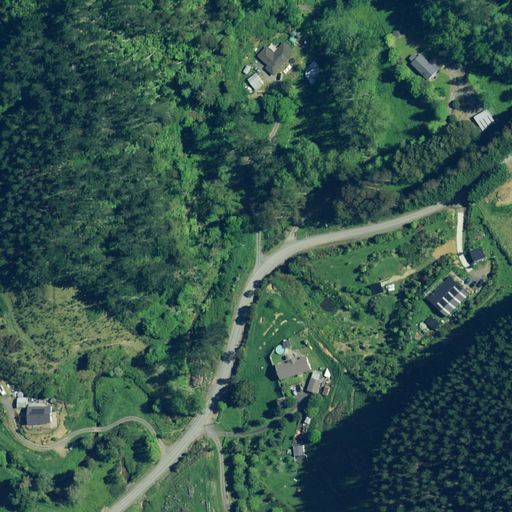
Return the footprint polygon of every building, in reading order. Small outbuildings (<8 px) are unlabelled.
[(290,29),(288,36),(299,39),(301,32),(290,29)] [(294,51),(283,42),(274,53),(265,46),(256,56),(267,65),(265,68),(274,75),(294,51)] [(418,57),(415,54),(410,58),(414,62),(412,63),(429,80),(441,68),(432,59),(429,62),(421,54),(418,57)] [(315,62),(314,61),(306,66),(305,76),(312,86),(314,85),(315,84),(316,82),(317,80),(318,79),(318,77),(319,75),(319,73),(319,71),(318,69),(318,67),(317,66),(316,64),(315,62)] [(260,79),(255,73),(247,80),(252,86),(260,79)] [(496,122),(488,109),(474,117),(482,131),(496,122)] [(463,289),(451,277),(429,299),(446,317),(466,297),(461,292),(463,289)] [(438,324),(432,317),(426,323),(432,330),(438,324)] [(418,325),(418,326),(418,327),(419,328),(419,329),(420,329),(421,330),(422,330),(423,330),(424,329),(425,329),(425,328),(426,327),(426,326),(426,325),(426,324),(425,323),(424,322),(423,322),(422,322),(421,322),(420,322),(419,323),(418,324),(418,325)] [(311,370),(307,356),(277,366),(282,380),(311,370)] [(321,381),(311,378),(307,391),(317,394),(321,381)] [(27,408),(27,398),(18,398),(18,408),(27,408)] [(43,407),(43,404),(29,404),(29,423),(37,423),(37,427),(43,427),(43,423),(52,424),(53,407),(43,407)] [(304,455),(303,445),(294,446),(295,456),(304,455)]
